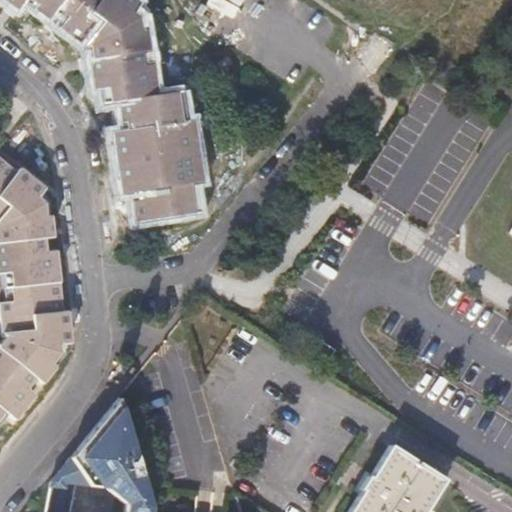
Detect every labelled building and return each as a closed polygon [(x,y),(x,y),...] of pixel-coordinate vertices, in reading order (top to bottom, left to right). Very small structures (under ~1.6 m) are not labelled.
[(189,210),(186,181),(193,180),(188,123),(181,124),(177,93),(150,96),(146,68),(138,69),(135,52),(144,51),(141,18),(132,11),(137,4),(131,0),(12,0),(20,6),(26,0),(50,18),(54,13),(65,22),(61,27),(84,45),(88,45),(89,58),(86,58),(89,88),(97,87),(98,101),(114,100),(117,121),(112,122),(114,132),(107,133),(113,187),(120,187),(121,196),(125,196),(127,218),(189,210)] [(0,410),(2,408),(8,413),(27,389),(19,384),(31,369),(35,372),(57,346),(56,337),(62,336),(58,303),(54,303),(47,243),(38,244),(35,226),(43,226),(39,192),(35,189),(39,183),(12,162),(8,165),(0,158),(0,285),(2,301),(0,301),(0,331),(1,332),(0,334),(0,410)] [(307,331),(295,349),(325,368),(337,350),(307,331)] [(147,511),(148,504),(122,392),(50,480),(49,485),(64,488),(65,482),(105,487),(124,503),(122,511),(147,511)] [(423,511),(444,479),(390,444),(369,477),(364,474),(358,484),(362,486),(345,511),(423,511)] [(497,511),(444,479),(423,511),(497,511)]
